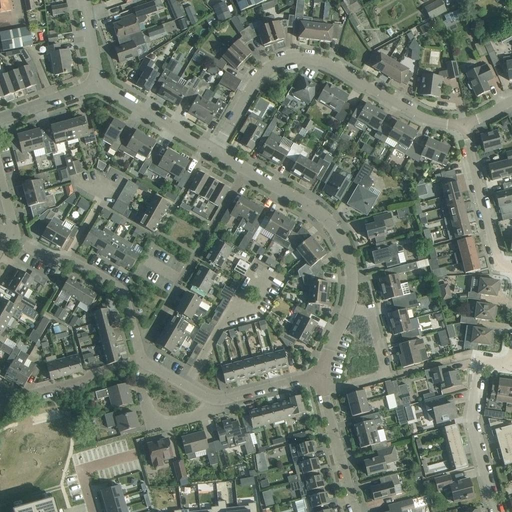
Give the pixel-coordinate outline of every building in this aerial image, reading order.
[(0,0),(0,12),(12,10),(10,0),(0,0)] [(24,0),(27,11),(35,10),(32,0),(24,0)] [(166,0),(171,9),(179,5),(176,0),(166,0)] [(235,0),(240,11),(266,0),(235,0)] [(344,0),(343,1),(340,3),(348,17),(355,13),(355,12),(361,9),(360,8),(361,7),(357,0),(344,0)] [(440,0),(438,0),(424,8),(430,20),(446,11),(440,0)] [(134,16),(134,14),(124,17),(125,20),(113,24),(118,40),(140,32),(137,24),(143,22),(146,18),(146,15),(157,11),(153,1),(133,8),(136,16),(134,16)] [(231,18),(224,2),(212,7),(219,23),(231,18)] [(67,4),(57,6),(51,7),(52,15),(68,13),(67,4)] [(192,6),(185,9),(188,18),(196,15),(192,6)] [(454,20),(462,17),(459,9),(451,12),(454,20)] [(242,14),(237,17),(240,21),(240,22),(245,20),(243,17),(242,14)] [(205,19),(211,28),(217,23),(211,15),(205,19)] [(272,15),(265,17),(273,42),(276,41),(277,43),(283,41),(283,39),(284,39),(281,29),(285,28),(285,25),(283,20),(278,22),(275,23),(272,15)] [(249,26),(244,30),(251,40),(256,37),(259,36),(262,46),(264,45),(264,47),(271,45),(270,43),(273,42),(265,17),(259,19),(262,27),(257,29),(252,31),(249,26)] [(184,19),(177,21),(181,31),(188,29),(184,19)] [(320,41),(322,25),(323,20),(312,19),(311,24),(309,40),(320,41)] [(433,21),(419,28),(423,35),(436,28),(433,21)] [(293,29),(292,35),(298,35),(298,38),(309,40),(311,24),(300,22),(300,23),(294,22),(293,29)] [(322,25),(320,41),(331,42),(331,39),(339,40),(343,25),(332,24),(332,26),(322,25)] [(149,37),(164,32),(162,25),(147,31),(149,37)] [(29,28),(0,33),(0,35),(3,51),(32,46),(29,28)] [(238,41),(230,49),(243,61),(245,59),(246,60),(251,55),(250,54),(251,53),(243,46),(246,44),(251,40),(244,30),(239,33),(242,37),(238,41)] [(141,32),(138,33),(129,37),(131,43),(115,49),(120,62),(138,56),(135,47),(145,44),(141,32)] [(487,52),(488,55),(494,67),(500,64),(489,42),(484,45),(487,52)] [(71,73),(68,58),(70,58),(69,50),(60,52),(59,45),(46,47),(47,54),(51,54),(55,75),(71,73)] [(228,50),(227,49),(224,49),(221,52),(221,54),(223,56),(222,57),(218,61),(214,59),(206,53),(203,59),(211,64),(222,70),(225,65),(228,62),(235,69),(236,69),(237,70),(242,65),(241,64),(243,61),(230,49),(228,50)] [(13,56),(20,54),(26,64),(32,61),(25,50),(12,52),(13,56)] [(372,67),(381,73),(389,59),(380,54),(379,55),(375,52),(373,54),(367,63),(373,66),(372,67)] [(411,57),(410,65),(418,66),(419,57),(411,57)] [(506,64),(507,71),(509,81),(511,80),(511,61),(510,62),(509,57),(503,58),(504,64),(506,64)] [(145,58),(143,61),(138,70),(143,73),(136,85),(149,92),(159,75),(150,69),(153,63),(145,58)] [(381,73),(391,78),(399,65),(389,59),(381,73)] [(423,75),(421,85),(420,95),(439,97),(441,79),(449,77),(450,80),(458,78),(455,62),(446,64),(448,71),(439,72),(438,77),(423,75)] [(18,69),(25,89),(36,85),(29,65),(18,69)] [(399,65),(391,78),(400,84),(401,82),(407,85),(413,74),(408,71),(408,70),(399,65)] [(471,89),(473,89),(476,97),(490,91),(486,82),(493,79),(488,70),(486,65),(480,68),(479,67),(466,74),(469,82),(468,83),(467,84),(470,89),(471,89)] [(7,73),(14,93),(25,89),(18,69),(7,73)] [(159,91),(157,95),(167,101),(177,84),(180,78),(174,74),(167,70),(165,69),(163,72),(158,80),(163,83),(159,91)] [(222,77),(222,78),(234,84),(238,86),(241,81),(237,79),(225,72),(222,77)] [(0,75),(0,86),(4,97),(14,93),(7,73),(0,75)] [(184,95),(189,99),(200,80),(194,76),(191,79),(190,79),(189,80),(188,80),(187,82),(184,87),(177,84),(167,101),(178,107),(184,95)] [(303,77),(294,93),(293,96),(308,105),(319,86),(303,77)] [(210,85),(200,80),(189,99),(195,102),(188,113),(199,119),(208,102),(209,102),(214,93),(207,89),(210,85)] [(334,118),(342,122),(351,106),(344,102),(348,95),(327,83),(317,101),(338,112),(334,118)] [(282,104),(286,107),(290,100),(286,98),(282,104)] [(208,102),(199,119),(209,125),(213,117),(218,120),(227,105),(218,100),(215,105),(209,102),(208,102)] [(376,109),(366,103),(360,113),(355,110),(348,122),(364,132),(367,126),(376,109)] [(374,137),(379,140),(386,128),(381,125),(386,115),(376,109),(367,126),(377,131),(374,137)] [(252,113),(250,116),(249,116),(241,128),(247,131),(240,143),(252,150),(267,124),(262,121),(263,119),(252,113)] [(84,117),(73,120),(78,139),(84,137),(85,143),(90,142),(90,143),(96,141),(93,129),(88,130),(84,117)] [(259,154),(270,160),(279,144),(273,140),(276,135),(272,133),(277,123),(277,121),(276,120),(276,118),(274,117),(261,139),(266,142),(259,154)] [(308,131),(311,125),(313,122),(306,118),(301,127),(308,131)] [(116,155),(118,150),(124,140),(118,137),(125,125),(114,119),(104,136),(111,140),(109,144),(111,145),(109,149),(112,150),(111,152),(116,155)] [(73,120),(62,123),(67,142),(78,139),(73,120)] [(388,137),(398,143),(407,127),(397,121),(391,131),(386,128),(379,140),(384,143),(388,137)] [(54,139),(48,141),(52,153),(58,152),(56,145),(67,142),(62,123),(50,126),(54,139)] [(394,149),(410,158),(417,146),(412,143),(417,133),(407,127),(398,143),(394,149)] [(39,129),(28,132),(33,151),(44,148),(46,155),(52,153),(48,141),(43,142),(39,129)] [(133,158),(136,153),(146,137),(142,135),(143,134),(137,130),(136,132),(135,131),(131,139),(126,136),(124,140),(118,150),(133,158)] [(496,131),(492,133),(480,136),(484,152),(501,148),(496,131)] [(33,151),(28,132),(17,135),(20,149),(15,150),(18,162),(24,161),(24,160),(28,159),(27,153),(33,151)] [(149,167),(154,158),(155,156),(150,153),(156,143),(155,143),(156,141),(150,138),(149,139),(146,137),(136,153),(146,159),(143,164),(149,167)] [(422,157),(431,161),(439,144),(428,139),(423,150),(417,146),(410,158),(418,163),(422,157)] [(300,145),(295,142),(294,144),(293,143),(289,150),(279,144),(270,160),(280,166),(287,154),(292,157),(300,145)] [(439,144),(431,161),(442,165),(449,148),(439,144)] [(290,172),(301,178),(310,162),(305,158),(307,154),(303,152),(305,148),(300,145),(292,157),(297,160),(290,172)] [(149,167),(147,169),(153,172),(165,179),(169,173),(178,156),(168,150),(161,162),(154,158),(149,167)] [(511,150),(505,153),(507,160),(488,165),(492,181),(502,178),(511,175),(511,150)] [(326,172),(330,165),(329,164),(333,157),(328,154),(324,161),(320,159),(316,165),(310,162),(301,178),(311,184),(318,172),(323,175),(326,172)] [(177,186),(182,189),(188,178),(182,174),(188,162),(178,156),(169,173),(175,177),(174,179),(179,182),(177,186)] [(72,162),(76,174),(82,173),(79,160),(72,162)] [(330,165),(326,172),(332,175),(323,191),(339,201),(350,182),(349,182),(352,177),(351,175),(343,170),(341,171),(338,176),(333,173),(337,167),(330,163),(330,165)] [(358,185),(347,205),(366,216),(380,192),(371,187),(373,182),(368,179),(374,169),(364,163),(358,174),(364,177),(359,186),(358,185)] [(440,174),(442,180),(453,177),(455,176),(454,170),(444,173),(440,174)] [(46,173),(46,172),(34,176),(35,181),(22,185),(25,196),(44,191),(41,180),(48,178),(47,177),(49,176),(48,172),(46,173)] [(189,190),(199,196),(209,178),(199,172),(189,190)] [(442,186),(444,197),(460,193),(457,182),(454,183),(453,177),(442,180),(440,180),(442,186)] [(199,196),(209,201),(219,183),(209,178),(199,196)] [(130,194),(133,196),(139,187),(128,180),(123,190),(130,194)] [(209,201),(219,207),(229,189),(219,183),(209,201)] [(73,193),(71,184),(65,185),(68,197),(73,193)] [(425,184),(417,186),(418,197),(427,194),(425,184)] [(511,189),(495,194),(499,207),(511,204),(511,189)] [(124,204),(128,206),(133,196),(130,194),(123,190),(117,199),(124,204)] [(45,196),(44,191),(25,196),(28,207),(41,204),(43,209),(55,206),(54,202),(54,201),(53,194),(45,196)] [(168,196),(175,201),(177,197),(170,193),(168,196)] [(444,197),(447,207),(463,203),(460,193),(444,197)] [(149,206),(164,214),(170,204),(155,196),(153,200),(148,197),(145,202),(150,205),(149,206)] [(243,219),(252,202),(241,196),(234,210),(229,207),(220,221),(226,225),(231,216),(236,218),(237,216),(243,219)] [(112,209),(122,215),(128,206),(124,204),(117,199),(112,209)] [(245,235),(238,248),(244,252),(252,239),(260,225),(255,222),(263,209),(252,202),(243,219),(239,226),(248,231),(246,236),(245,235)] [(182,203),(180,207),(189,212),(191,208),(182,203)] [(447,207),(442,209),(444,219),(465,214),(463,203),(447,207)] [(416,215),(418,215),(422,214),(419,204),(413,205),(416,215)] [(140,213),(159,223),(164,214),(149,206),(147,210),(143,207),(140,213)] [(192,211),(200,216),(203,212),(194,207),(192,211)] [(107,219),(111,213),(103,208),(101,213),(103,214),(102,216),(107,219)] [(394,218),(403,216),(401,208),(392,211),(394,218)] [(41,237),(51,243),(61,226),(51,221),(55,214),(49,211),(43,222),(48,225),(41,237)] [(283,215),(277,211),(276,213),(275,212),(270,219),(265,216),(260,225),(252,239),(255,241),(263,228),(275,235),(285,218),(282,216),(283,215)] [(501,216),(502,220),(502,221),(511,218),(511,212),(511,213),(501,216)] [(138,225),(153,233),(159,223),(140,213),(137,218),(141,220),(138,225)] [(374,224),(365,226),(368,240),(386,235),(384,228),(393,225),(390,214),(373,218),(374,224)] [(444,219),(447,230),(468,224),(465,214),(444,219)] [(272,241),(287,250),(290,244),(296,234),(291,231),(295,224),(285,218),(275,235),(272,241)] [(468,224),(447,230),(448,235),(454,233),(455,239),(471,235),(468,224)] [(61,226),(51,243),(61,249),(68,237),(73,240),(80,229),(74,226),(71,232),(61,226)] [(89,244),(93,247),(102,233),(92,227),(82,244),(87,247),(89,244)] [(101,255),(114,233),(104,228),(102,233),(93,247),(98,250),(96,253),(101,255)] [(136,228),(134,232),(132,235),(136,238),(138,234),(138,235),(141,230),(136,228)] [(107,255),(112,258),(123,239),(114,233),(101,255),(106,258),(107,255)] [(303,258),(319,246),(311,237),(305,242),(300,236),(296,234),(290,244),(288,249),(291,253),(296,249),(303,258)] [(424,235),(427,246),(433,245),(430,234),(424,235)] [(457,242),(460,252),(474,249),(472,238),(457,242)] [(115,263),(120,266),(133,243),(132,244),(123,239),(112,258),(117,261),(115,263)] [(216,240),(211,250),(226,259),(232,250),(231,249),(233,246),(225,240),(223,244),(216,240)] [(376,250),(371,251),(375,265),(387,262),(389,267),(405,263),(402,253),(397,254),(397,252),(395,244),(390,245),(390,246),(387,247),(385,241),(375,244),(376,250)] [(120,266),(124,269),(126,266),(131,269),(139,255),(133,251),(136,245),(133,243),(120,266)] [(300,277),(302,277),(323,271),(324,265),(320,260),(326,255),(319,246),(303,258),(307,263),(298,271),(300,277)] [(456,264),(462,263),(477,259),(474,249),(460,252),(453,254),(456,264)] [(226,259),(211,250),(205,259),(221,268),(226,259)] [(425,251),(417,254),(418,260),(426,258),(425,251)] [(462,263),(465,274),(480,270),(477,259),(462,263)] [(237,265),(247,271),(250,266),(240,260),(237,265)] [(397,267),(399,274),(418,269),(416,262),(397,267)] [(234,270),(244,276),(247,271),(237,265),(234,270)] [(201,266),(196,276),(211,285),(217,275),(201,266)] [(443,276),(441,268),(432,270),(433,277),(443,276)] [(17,269),(12,279),(28,288),(33,280),(44,287),(47,280),(32,272),(29,276),(17,269)] [(309,285),(309,293),(329,294),(330,283),(322,282),(323,271),(302,277),(304,285),(309,285)] [(378,284),(380,290),(407,283),(399,285),(397,274),(379,279),(380,283),(378,284)] [(190,285),(192,286),(190,290),(204,298),(211,285),(196,276),(190,285)] [(61,291),(71,296),(78,284),(69,278),(61,291)] [(467,299),(470,299),(480,301),(481,295),(496,297),(498,282),(472,278),(470,293),(468,293),(467,299)] [(18,295),(15,300),(26,306),(32,310),(36,304),(23,297),(28,288),(12,279),(6,288),(18,295)] [(394,298),(396,305),(410,301),(416,299),(415,292),(410,293),(407,283),(380,290),(382,297),(383,297),(384,301),(394,298)] [(442,299),(442,300),(451,298),(448,283),(435,287),(438,300),(442,299)] [(71,296),(80,302),(87,290),(78,284),(71,296)] [(222,291),(232,297),(235,292),(225,286),(222,291)] [(87,290),(80,302),(90,307),(97,295),(87,290)] [(219,296),(229,302),(232,297),(222,291),(219,296)] [(207,311),(198,306),(201,301),(195,297),(186,292),(181,302),(196,310),(201,314),(205,316),(207,311)] [(307,304),(305,311),(308,312),(316,317),(319,311),(319,305),(328,306),(329,294),(309,293),(307,304)] [(13,305),(1,298),(0,298),(0,310),(11,317),(12,316),(18,320),(22,313),(34,320),(38,313),(32,310),(26,306),(15,300),(13,305)] [(389,318),(387,318),(389,325),(409,320),(406,309),(412,308),(418,306),(416,299),(410,301),(396,305),(397,311),(388,314),(389,318)] [(181,302),(175,311),(190,320),(194,314),(199,317),(201,314),(196,310),(181,302)] [(460,323),(466,324),(476,325),(477,319),(493,322),(495,306),(476,303),(474,318),(460,317),(460,323)] [(212,319),(217,323),(224,310),(214,304),(211,310),(215,313),(214,316),(212,319)] [(299,315),(293,325),(311,335),(317,324),(305,318),(308,312),(305,311),(296,306),(293,312),(299,315)] [(54,316),(58,318),(63,309),(59,307),(54,316)] [(58,318),(62,320),(67,312),(63,309),(58,318)] [(93,312),(96,323),(110,319),(107,309),(93,312)] [(0,310),(0,322),(6,326),(11,317),(0,310)] [(441,313),(434,315),(436,321),(443,320),(441,313)] [(74,316),(71,322),(69,325),(73,327),(75,324),(78,318),(74,316)] [(188,325),(172,316),(172,317),(171,317),(167,323),(168,323),(167,326),(186,337),(188,338),(191,334),(184,330),(188,325)] [(50,320),(46,317),(43,321),(39,319),(35,326),(43,332),(50,320)] [(409,320),(389,325),(391,332),(392,331),(393,336),(404,333),(405,339),(415,337),(419,336),(418,329),(415,318),(409,320)] [(96,323),(99,333),(112,330),(110,319),(96,323)] [(200,328),(210,335),(217,323),(212,319),(208,325),(203,322),(200,328)] [(265,321),(258,322),(261,331),(267,329),(265,321)] [(56,340),(62,338),(61,334),(58,326),(58,323),(52,325),(55,336),(56,340)] [(279,337),(280,338),(287,346),(289,343),(291,344),(294,339),(306,345),(311,335),(293,325),(288,335),(282,332),(279,337)] [(445,326),(449,339),(455,337),(452,325),(445,326)] [(167,326),(162,335),(177,344),(177,343),(181,346),(186,337),(167,326)] [(198,343),(203,347),(210,335),(200,328),(196,335),(201,338),(198,343)] [(473,328),(472,334),(471,343),(489,346),(492,331),(473,328)] [(99,333),(101,344),(115,340),(112,330),(99,333)] [(37,331),(34,336),(31,341),(36,344),(42,334),(37,331)] [(445,331),(438,333),(442,347),(449,345),(445,331)] [(223,332),(217,343),(221,345),(227,334),(223,332)] [(177,344),(162,335),(156,345),(171,353),(177,344)] [(78,339),(80,346),(84,345),(83,342),(89,341),(88,337),(78,339)] [(101,344),(104,355),(118,351),(115,340),(101,344)] [(415,341),(409,343),(399,345),(403,359),(400,360),(402,367),(421,362),(418,350),(424,348),(422,340),(415,342),(415,341)] [(192,353),(198,356),(203,347),(198,343),(192,353)] [(14,382),(23,366),(29,356),(21,351),(15,347),(6,362),(11,364),(4,377),(14,382)] [(284,350),(273,353),(278,370),(288,367),(284,350)] [(104,355),(107,365),(121,361),(118,351),(104,355)] [(186,364),(192,367),(198,356),(192,353),(186,364)] [(273,353),(263,356),(267,373),(278,370),(273,353)] [(67,358),(72,375),(82,372),(78,355),(67,358)] [(263,356),(252,359),(257,376),(267,373),(263,356)] [(56,360),(61,377),(72,375),(67,358),(56,360)] [(252,359),(242,361),(246,378),(257,376),(252,359)] [(46,363),(50,380),(61,377),(56,360),(46,363)] [(242,361),(231,364),(236,381),(246,378),(242,361)] [(23,366),(14,382),(23,388),(30,375),(35,378),(41,368),(32,362),(28,368),(23,366)] [(231,364),(221,367),(225,384),(236,381),(231,364)] [(445,366),(430,370),(433,384),(440,383),(442,390),(461,385),(457,371),(447,374),(445,366)] [(507,402),(509,381),(498,379),(498,382),(492,382),(490,399),(496,400),(495,401),(507,402)] [(390,382),(393,394),(399,393),(396,381),(390,382)] [(108,396),(112,407),(112,408),(132,403),(127,384),(95,392),(97,399),(108,396)] [(346,395),(349,406),(366,401),(363,391),(346,395)] [(393,394),(394,398),(397,407),(403,406),(400,395),(399,393),(393,394)] [(408,393),(400,395),(403,406),(411,404),(409,400),(410,400),(408,393)] [(300,396),(290,399),(295,417),(294,415),(305,413),(300,396)] [(443,396),(433,399),(424,401),(430,422),(435,420),(436,424),(457,418),(453,404),(444,406),(443,404),(444,403),(443,396)] [(290,401),(280,403),(284,420),(295,417),(290,399),(289,399),(290,401)] [(366,401),(349,406),(352,417),(369,412),(366,401)] [(280,403),(269,406),(274,423),(284,420),(280,403)] [(269,406),(259,409),(263,426),(274,423),(269,406)] [(411,406),(404,408),(406,416),(413,414),(411,406)] [(248,412),(251,421),(252,429),(263,426),(259,409),(248,412)] [(119,411),(109,413),(104,415),(108,429),(117,426),(119,432),(129,430),(138,427),(135,413),(119,417),(118,412),(119,411)] [(354,425),(357,437),(383,430),(376,431),(373,421),(380,420),(378,413),(375,413),(366,416),(367,422),(354,425)] [(228,444),(235,442),(237,447),(245,445),(248,455),(255,453),(249,434),(241,436),(237,422),(231,424),(230,420),(222,423),(223,426),(216,428),(220,442),(227,440),(228,444)] [(497,439),(511,435),(511,424),(507,425),(503,424),(502,423),(496,422),(489,424),(492,434),(495,433),(497,439)] [(441,429),(444,439),(459,435),(456,425),(441,429)] [(383,430),(357,437),(360,448),(374,445),(375,451),(385,448),(392,446),(391,442),(386,443),(383,430)] [(210,466),(211,465),(212,468),(219,466),(218,464),(219,463),(213,443),(207,444),(204,432),(181,438),(185,455),(186,455),(188,460),(196,458),(194,452),(205,449),(210,466)] [(261,448),(258,435),(255,436),(259,453),(264,452),(263,448),(261,448)] [(444,439),(447,450),(462,446),(459,435),(444,439)] [(499,448),(511,444),(511,435),(497,439),(499,448)] [(148,446),(143,447),(145,456),(150,455),(152,463),(153,462),(155,468),(162,466),(161,460),(173,457),(168,439),(167,439),(167,441),(155,444),(154,443),(147,445),(148,446)] [(295,444),(289,445),(291,453),(291,456),(294,464),(301,462),(302,463),(317,458),(315,459),(314,453),(313,450),(315,449),(314,448),(312,441),(296,446),(295,444)] [(502,457),(511,454),(511,444),(499,448),(500,451),(497,452),(498,457),(501,456),(502,457)] [(447,450),(449,461),(465,456),(462,446),(447,450)] [(393,447),(387,449),(377,452),(379,458),(364,462),(368,475),(385,471),(383,465),(397,461),(393,447)] [(264,452),(254,455),(256,464),(267,461),(264,452)] [(504,466),(511,463),(511,454),(502,457),(504,466)] [(465,456),(449,461),(452,471),(467,467),(465,456)] [(301,462),(294,464),(295,472),(298,481),(322,475),(321,475),(320,476),(318,470),(317,467),(319,466),(317,458),(302,463),(301,462)] [(178,481),(179,480),(181,486),(189,483),(188,478),(186,479),(181,461),(174,463),(178,481)] [(422,475),(420,468),(413,470),(415,477),(422,475)] [(384,484),(371,488),(374,501),(396,495),(393,485),(399,484),(396,474),(383,478),(384,484)] [(298,481),(297,482),(301,499),(326,492),(324,493),(322,483),(324,483),(322,475),(298,481)] [(469,479),(459,482),(451,484),(449,475),(435,479),(438,491),(450,488),(454,503),(474,497),(473,496),(475,494),(474,489),(471,489),(469,479)] [(119,486),(101,491),(104,502),(123,497),(119,486)] [(61,511),(54,488),(13,499),(17,511),(61,511)] [(304,509),(305,511),(321,511),(331,509),(329,510),(326,501),(328,500),(326,492),(301,499),(301,500),(304,509)] [(123,497),(104,502),(106,511),(107,511),(126,507),(123,497)] [(412,500),(397,503),(388,506),(389,511),(410,511),(410,509),(414,508),(412,500)] [(226,502),(218,503),(218,507),(218,511),(237,511),(237,508),(226,509),(226,502)] [(249,507),(237,508),(237,511),(256,511),(256,503),(249,504),(249,507)]
